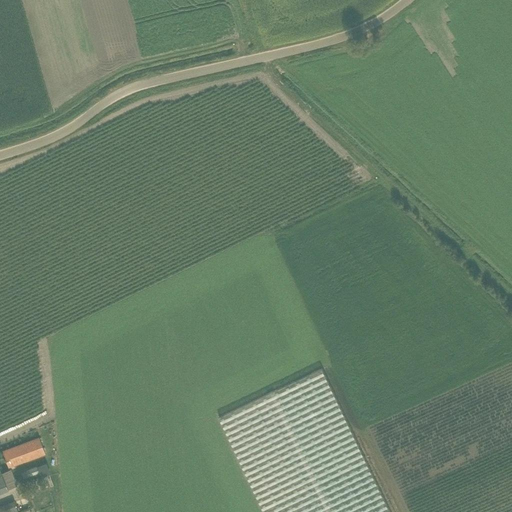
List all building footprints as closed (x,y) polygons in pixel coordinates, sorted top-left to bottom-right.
[(390,511),(322,368),(219,417),(263,511),(390,511)] [(2,451),(4,457),(8,466),(45,453),(39,438),(2,451)] [(45,462),(21,471),(24,481),(49,472),(45,462)] [(0,493),(8,490),(0,469),(0,493)] [(18,511),(14,501),(0,505),(0,511),(18,511)]
